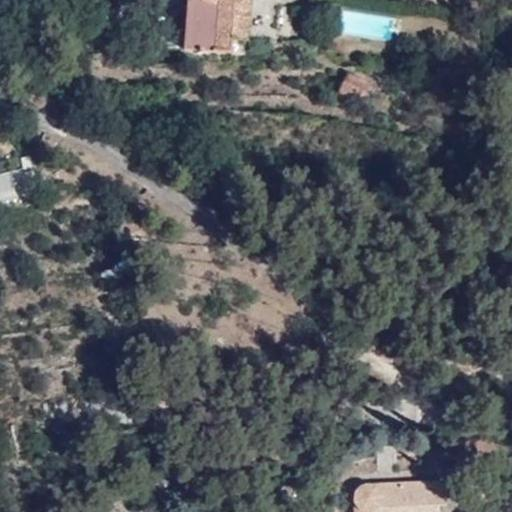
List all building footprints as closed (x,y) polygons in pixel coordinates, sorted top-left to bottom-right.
[(246,0),(185,0),(184,50),(228,52),(229,39),(245,39),(246,0)] [(347,73),(338,92),(361,104),(371,86),(347,73)] [(499,391),(495,407),(506,409),(510,394),(499,391)] [(158,394),(155,399),(155,403),(158,407),(163,409),(168,407),(171,404),(172,400),(167,393),(162,393),(158,394)] [(379,492),(380,486),(360,487),(355,491),(353,495),(353,511),(437,511),(437,504),(444,504),(444,482),(395,485),(395,492),(379,492)]
